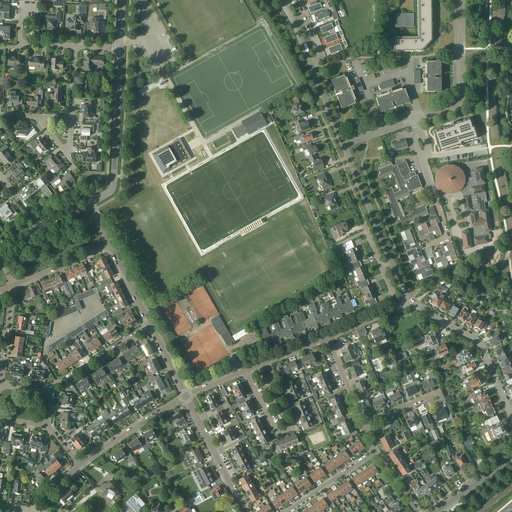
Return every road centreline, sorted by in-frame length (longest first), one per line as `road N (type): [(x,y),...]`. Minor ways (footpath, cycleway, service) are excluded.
road 1 (residential): [(89,203),(112,182),(119,48)]
road 2 (residential): [(346,143),(277,0)]
road 3 (residential): [(421,117),(460,100),(459,0)]
road 4 (residential): [(364,421),(492,364)]
road 5 (residential): [(430,246),(446,235),(413,120)]
road 6 (residential): [(185,395),(246,511)]
road 7 (residential): [(81,465),(185,395)]
road 8 (residential): [(391,258),(346,143)]
